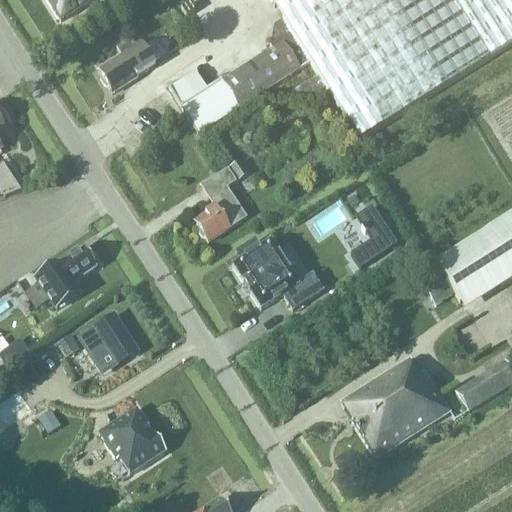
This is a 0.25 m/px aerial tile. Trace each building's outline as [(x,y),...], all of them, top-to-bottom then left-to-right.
[(44,0),(62,26),(101,0),(44,0)] [(192,24),(217,12),(210,0),(193,0),(183,5),(192,24)] [(511,0),(286,0),(275,7),(273,9),(282,23),(310,67),(317,79),(324,90),(358,143),(511,46),(511,0)] [(272,52),(262,59),(221,85),(220,83),(206,92),(194,73),(167,91),(198,138),(300,73),(310,67),(282,23),(274,28),(269,49),(272,52)] [(120,59),(98,74),(101,79),(100,81),(104,88),(106,88),(112,97),(136,81),(136,80),(154,69),(152,65),(142,49),(141,47),(135,50),(131,43),(116,52),(120,59)] [(317,79),(292,95),(300,106),(324,90),(317,79)] [(227,191),(236,186),(249,177),(240,163),(227,172),(227,173),(201,190),(215,212),(195,225),(209,247),(247,223),(227,191)] [(20,193),(2,167),(0,168),(0,194),(3,200),(20,193)] [(371,210),(367,212),(368,214),(357,221),(363,229),(360,231),(364,237),(366,235),(372,243),(350,257),(360,271),(396,247),(371,210)] [(511,216),(488,232),(434,267),(440,277),(453,297),(464,314),(511,283),(511,216)] [(0,247),(0,269),(10,264),(0,247)] [(297,291),(270,248),(232,272),(260,316),(282,302),(292,318),(323,298),(312,281),(297,291)] [(35,310),(48,302),(56,314),(80,298),(73,288),(97,272),(83,252),(36,284),(23,293),(35,310)] [(338,291),(355,280),(347,268),(330,279),(338,291)] [(440,277),(431,283),(444,303),(453,297),(440,277)] [(93,334),(116,371),(138,357),(114,320),(93,334)] [(65,360),(78,351),(69,338),(56,347),(65,360)] [(21,361),(29,356),(20,344),(12,349),(21,361)] [(448,418),(422,377),(419,379),(409,363),(340,406),(351,424),(349,425),(374,464),(448,418)] [(468,416),(511,387),(511,379),(503,366),(455,397),(468,416)] [(18,393),(0,404),(0,433),(31,412),(18,393)] [(60,429),(50,414),(38,421),(48,437),(60,429)] [(151,440),(134,415),(97,438),(114,465),(117,464),(127,480),(163,457),(152,439),(151,440)] [(227,511),(221,501),(204,511),(227,511)]
